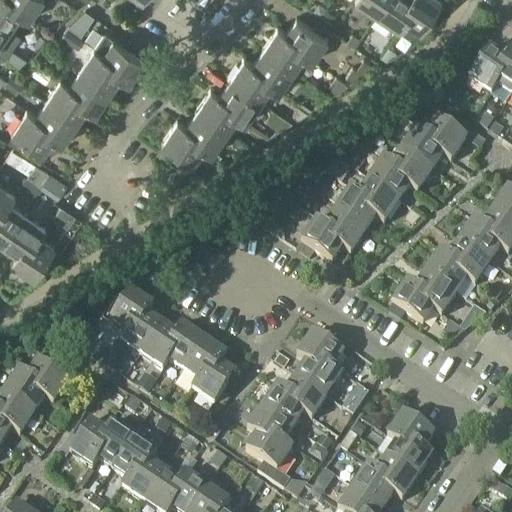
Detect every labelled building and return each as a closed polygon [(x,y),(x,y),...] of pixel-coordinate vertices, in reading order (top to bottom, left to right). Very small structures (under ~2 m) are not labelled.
[(0,0),(0,20),(9,27),(18,14),(19,13),(8,5),(11,0),(0,0)] [(11,0),(8,5),(19,13),(18,14),(26,20),(40,0),(11,0)] [(352,0),(374,15),(385,0),(352,0)] [(385,0),(374,15),(397,31),(403,23),(402,22),(410,11),(403,6),(407,0),(385,0)] [(437,0),(407,0),(403,6),(410,11),(402,22),(403,23),(418,33),(440,2),(437,0)] [(312,12),(321,18),(327,9),(318,3),(312,12)] [(86,11),(69,27),(81,36),(94,17),(86,11)] [(293,17),(282,33),(282,34),(293,42),(289,48),(301,57),(302,55),(311,62),(332,33),(318,22),(312,30),(293,17)] [(0,20),(0,39),(9,27),(0,20)] [(282,34),(282,33),(275,28),(259,51),(289,73),(301,57),(289,48),(293,42),(282,34)] [(78,50),(84,41),(67,29),(61,38),(78,50)] [(111,40),(112,38),(104,32),(93,48),(101,54),(112,62),(108,68),(119,76),(118,77),(126,82),(141,61),(111,40)] [(361,39),(352,34),(347,43),(355,48),(361,39)] [(34,45),(39,49),(45,40),(40,36),(34,45)] [(381,58),(387,61),(399,55),(388,47),(381,58)] [(93,48),(78,69),(108,91),(118,77),(119,76),(108,68),(112,62),(101,54),(93,48)] [(500,60),(486,50),(466,80),(489,95),(495,86),(494,85),(502,74),(494,69),(500,60)] [(259,51),(249,65),(248,66),(260,74),(255,80),(267,88),(266,89),(274,94),(289,73),(259,51)] [(511,55),(505,51),(500,60),(494,69),(502,74),(494,85),(495,86),(509,95),(511,90),(511,55)] [(248,66),(249,65),(240,59),(225,81),(257,103),(266,89),(267,88),(255,80),(260,74),(248,66)] [(375,68),(363,60),(356,70),(353,67),(346,77),(353,82),(375,68)] [(52,74),(36,62),(29,72),(46,83),(52,74)] [(78,69),(68,84),(67,85),(78,93),(74,99),(85,107),(85,108),(92,113),(108,91),(78,69)] [(15,95),(23,86),(12,77),(5,85),(15,95)] [(344,88),(348,85),(336,77),(335,77),(329,86),(336,94),(339,92),(344,88)] [(67,85),(68,84),(60,78),(45,100),(75,121),(85,108),(85,107),(74,99),(78,93),(67,85)] [(225,81),(216,94),(215,95),(226,103),(222,110),(234,118),(233,119),(241,125),(257,103),(225,81)] [(431,96),(438,100),(444,91),(437,86),(431,96)] [(215,95),(216,94),(208,89),(192,113),(223,134),(233,119),(234,118),(222,110),(226,103),(215,95)] [(45,100),(34,115),(33,116),(44,124),(40,130),(52,138),(51,139),(59,144),(75,121),(45,100)] [(298,106),(296,110),(292,115),(298,119),(304,115),(308,113),(298,106)] [(10,133),(11,134),(9,143),(20,150),(25,143),(40,154),(51,139),(52,138),(40,130),(44,124),(33,116),(34,115),(26,110),(10,133)] [(192,113),(182,126),(182,127),(193,135),(189,140),(200,148),(199,148),(208,155),(223,134),(192,113)] [(488,115),(479,127),(487,132),(496,120),(488,115)] [(292,123),(282,116),(275,127),(280,131),(292,123)] [(432,120),(422,135),(422,136),(432,142),(427,149),(439,157),(438,157),(447,163),(462,140),(432,120)] [(182,127),(182,126),(174,121),(159,142),(189,163),(199,148),(200,148),(189,140),(193,135),(182,127)] [(488,133),(497,139),(503,130),(494,124),(488,133)] [(412,130),(398,151),(429,172),(438,157),(439,157),(427,149),(432,142),(422,136),(422,135),(412,130)] [(335,159),(347,167),(355,157),(343,149),(335,159)] [(7,161),(11,164),(16,155),(18,153),(13,150),(6,161),(7,161)] [(398,151),(388,165),(388,166),(399,174),(394,181),(405,189),(405,190),(413,195),(429,172),(398,151)] [(388,166),(388,165),(380,159),(364,183),(396,204),(405,190),(405,189),(394,181),(399,174),(388,166)] [(335,181),(342,170),(329,161),(321,171),(335,181)] [(313,184),(303,178),(297,187),(306,193),(313,184)] [(364,183),(355,197),(354,198),(366,205),(361,212),(371,220),(380,227),(396,204),(364,183)] [(0,213),(8,202),(9,203),(13,195),(0,186),(0,213)] [(511,194),(505,190),(489,213),(511,227),(511,194)] [(346,191),(332,212),(363,233),(371,220),(361,212),(366,205),(354,198),(355,197),(346,191)] [(0,243),(1,244),(22,212),(9,203),(8,202),(0,213),(0,243)] [(300,209),(290,204),(284,215),(294,221),(300,209)] [(75,216),(60,206),(60,207),(52,218),(67,228),(74,217),(75,216)] [(1,244),(15,254),(23,243),(31,248),(39,236),(40,236),(46,227),(22,212),(1,244)] [(332,212),(321,228),(332,236),(327,244),(337,250),(337,251),(346,257),(363,233),(332,212)] [(511,227),(489,213),(480,227),(479,228),(491,235),(486,242),(497,250),(496,251),(505,256),(511,245),(511,227)] [(471,221),(456,243),(487,264),(496,251),(497,250),(486,242),(491,235),(479,228),(480,227),(471,221)] [(321,228),(312,222),(297,246),(327,266),(337,251),(337,250),(327,244),(332,236),(321,228)] [(15,254),(9,262),(32,277),(53,245),(40,236),(39,236),(31,248),(23,243),(15,254)] [(456,243),(446,257),(446,258),(457,266),(453,272),(464,280),(463,281),(471,287),(487,264),(456,243)] [(438,252),(423,274),(454,295),(463,281),(464,280),(453,272),(457,266),(446,258),(446,257),(438,252)] [(423,274),(413,288),(413,289),(424,297),(419,303),(430,310),(429,311),(438,318),(454,295),(423,274)] [(413,289),(413,288),(405,283),(389,305),(419,326),(429,311),(430,310),(419,303),(424,297),(413,289)] [(485,293),(496,300),(497,301),(501,295),(489,287),(485,293)] [(129,292),(109,322),(124,332),(131,321),(140,327),(146,316),(152,307),(130,292),(129,292)] [(497,307),(493,302),(486,308),(489,311),(490,313),(494,310),(497,307)] [(465,333),(485,316),(482,314),(474,309),(460,330),(465,333)] [(118,341),(117,342),(140,358),(161,326),(146,316),(140,327),(131,321),(124,332),(118,341)] [(161,326),(140,358),(162,373),(168,364),(175,353),(168,348),(176,336),(175,335),(161,326)] [(176,336),(168,348),(175,353),(168,364),(181,373),(183,374),(204,342),(202,340),(181,326),(175,335),(176,336)] [(312,335),(296,359),(304,365),(316,372),(322,363),(336,373),(346,358),(334,350),(312,335)] [(204,342),(183,374),(196,383),(203,372),(212,378),(220,365),(226,356),(204,342)] [(106,358),(101,365),(107,369),(111,372),(116,365),(115,364),(108,360),(106,358)] [(25,378),(24,379),(36,387),(32,392),(43,400),(43,401),(52,407),(67,384),(35,362),(25,378)] [(304,365),(295,379),(326,400),(342,377),(336,373),(322,363),(316,372),(304,365)] [(196,383),(190,392),(213,407),(235,375),(220,365),(212,378),(203,372),(196,383)] [(16,373),(1,396),(32,417),(43,401),(43,400),(32,392),(36,387),(24,379),(25,378),(16,373)] [(145,375),(136,387),(147,395),(156,383),(145,375)] [(285,393),(284,394),(296,402),(292,406),(303,414),(303,415),(312,421),(326,400),(295,379),(285,393)] [(276,387),(262,409),(293,430),(303,415),(303,414),(292,406),(296,402),(284,394),(285,393),(276,387)] [(0,396),(0,417),(2,419),(0,421),(0,425),(10,432),(9,433),(17,438),(32,417),(1,396),(0,396)] [(130,400),(124,409),(135,415),(140,407),(141,405),(131,398),(130,400)] [(348,400),(342,410),(353,417),(360,407),(348,400)] [(262,409),(246,432),(255,438),(266,445),(272,437),(283,444),(293,430),(262,409)] [(402,414),(385,439),(387,440),(394,445),(406,453),(412,444),(423,452),(434,436),(421,427),(417,425),(405,416),(402,414)] [(0,446),(9,433),(10,432),(0,425),(0,421),(2,419),(0,417),(0,446)] [(161,421),(155,430),(165,437),(171,428),(172,426),(162,419),(161,421)] [(72,436),(63,450),(64,450),(69,454),(92,470),(98,461),(106,450),(98,445),(105,434),(105,433),(90,423),(78,440),(73,437),(72,436)] [(357,423),(350,434),(357,438),(359,440),(366,429),(357,423)] [(106,450),(98,461),(112,471),(129,447),(133,440),(129,437),(111,425),(105,434),(98,445),(106,450)] [(255,438),(246,451),(277,473),(292,450),(283,444),(272,437),(266,445),(255,438)] [(322,437),(316,446),(326,453),(332,445),(322,437)] [(129,447),(112,471),(127,480),(134,469),(142,475),(150,464),(156,455),(150,451),(133,440),(129,447)] [(387,440),(378,452),(386,457),(385,459),(417,480),(432,458),(423,452),(412,444),(406,453),(394,445),(387,440)] [(187,441),(181,450),(191,457),(197,448),(187,441)] [(341,447),(340,449),(343,451),(347,454),(350,449),(343,445),(341,447)] [(385,459),(375,474),(382,479),(386,481),(381,489),(393,497),(402,503),(417,480),(385,459)] [(127,480),(121,490),(143,505),(165,474),(150,464),(142,475),(134,469),(127,480)] [(263,464),(257,474),(283,492),(290,482),(263,464)] [(352,489),(351,489),(383,511),(384,510),(392,498),(393,497),(381,489),(386,481),(382,479),(375,474),(366,468),(352,489)] [(165,474),(143,505),(153,511),(170,511),(171,511),(179,500),(171,495),(179,483),(165,474)] [(179,483),(171,495),(179,500),(171,511),(172,511),(191,511),(206,489),(185,474),(179,483)] [(253,478),(245,490),(255,497),(263,484),(253,478)] [(497,495),(507,502),(511,493),(503,487),(497,495)] [(206,489),(191,511),(223,511),(228,504),(206,489)] [(351,489),(336,511),(382,511),(383,511),(351,489)] [(95,499),(90,505),(100,511),(104,505),(95,499)]
